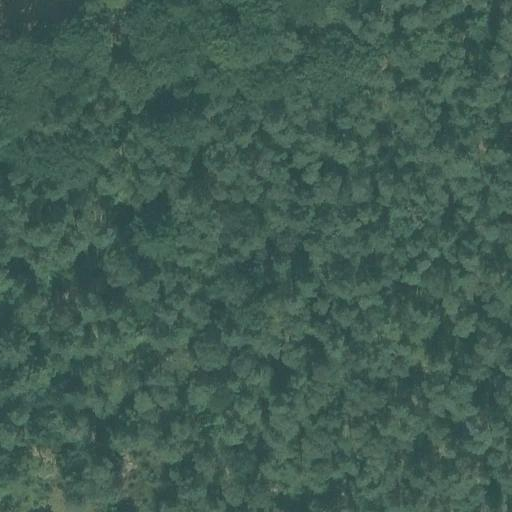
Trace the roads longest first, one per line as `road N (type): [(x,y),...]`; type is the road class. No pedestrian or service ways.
road 1 (track): [(0,124),(379,0)]
road 2 (track): [(0,49),(158,0)]
